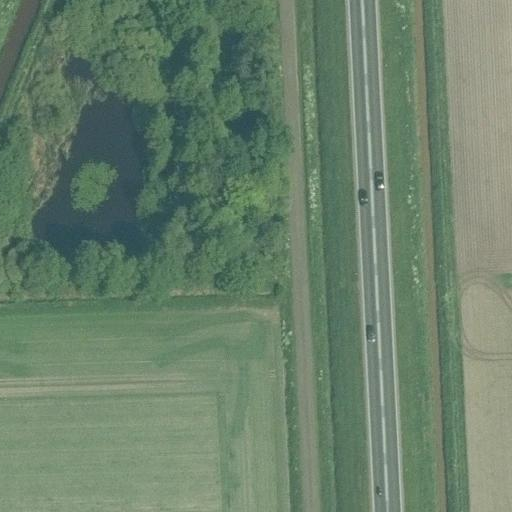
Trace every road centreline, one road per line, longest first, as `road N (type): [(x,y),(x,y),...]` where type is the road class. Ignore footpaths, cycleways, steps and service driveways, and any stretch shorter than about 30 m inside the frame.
road 1 (unclassified): [(308,511),(283,0)]
road 2 (trunk): [(387,511),(362,0)]
